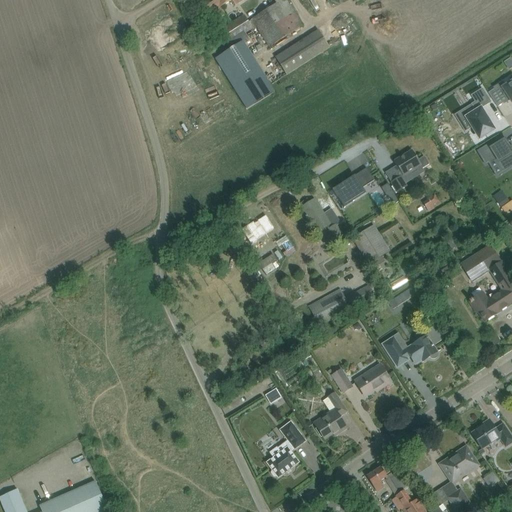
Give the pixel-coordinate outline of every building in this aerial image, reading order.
[(203,0),(201,2),(210,15),(212,14),(214,17),(223,11),(220,8),(231,0),(236,5),(243,0),(203,0)] [(227,44),(228,44),(245,33),(256,26),(269,47),(303,26),(286,0),(274,0),(277,4),(248,22),(244,15),(218,31),(227,44)] [(275,57),(287,75),(330,48),(319,29),(275,57)] [(231,50),(216,59),(231,84),(258,67),(244,44),(249,41),(245,33),(228,44),(231,50)] [(502,83),(494,88),(504,104),(510,100),(511,103),(511,102),(511,81),(505,87),(502,83)] [(476,112),(465,118),(471,129),(479,141),(496,130),(482,108),(491,103),(482,88),(471,96),(475,102),(471,104),(476,112)] [(480,151),(478,152),(485,164),(487,163),(496,157),(504,171),(511,166),(511,146),(511,147),(505,135),(480,151)] [(394,161),(404,176),(421,166),(423,168),(429,164),(424,157),(419,160),(413,150),(394,161)] [(382,175),(375,180),(378,184),(385,180),(382,175)] [(343,183),(332,190),(344,208),(366,194),(362,188),(360,184),(355,177),(343,185),(343,183)] [(401,177),(390,183),(397,193),(407,187),(401,177)] [(387,184),(381,188),(387,198),(389,197),(394,204),(398,202),(387,184)] [(501,191),(493,196),(501,208),(509,202),(501,191)] [(427,209),(438,201),(434,195),(423,202),(427,209)] [(302,208),(317,232),(323,229),(328,237),(332,234),(335,239),(343,235),(336,225),(340,222),(331,208),(323,213),(314,200),(310,203),(307,198),(302,202),(304,206),(302,208)] [(260,228),(247,235),(257,252),(264,247),(263,246),(281,235),(272,222),(260,229),(260,228)] [(390,252),(374,226),(353,238),(369,265),(390,252)] [(457,246),(452,238),(446,242),(451,250),(457,246)] [(278,264),(297,252),(291,244),(273,256),(278,264)] [(511,279),(490,245),(463,262),(460,264),(472,283),(489,272),(501,290),(488,298),(483,292),(469,301),(476,313),(478,312),(484,322),(496,314),(495,311),(510,302),(511,304),(511,303),(511,279)] [(386,264),(390,277),(411,270),(406,257),(386,264)] [(453,275),(447,267),(441,271),(446,279),(453,275)] [(340,290),(309,307),(320,327),(375,297),(369,286),(345,299),(340,290)] [(409,290),(404,293),(408,299),(413,296),(409,290)] [(394,299),(389,303),(393,309),(398,306),(394,299)] [(358,322),(353,325),(355,330),(359,331),(363,328),(358,322)] [(438,327),(427,334),(434,345),(445,338),(438,327)] [(392,337),(381,344),(397,369),(410,360),(408,358),(410,356),(415,364),(429,356),(430,357),(431,359),(433,360),(435,359),(437,358),(438,357),(438,354),(437,352),(432,344),(425,333),(424,332),(420,331),(416,334),(415,337),(417,340),(407,347),(406,348),(401,351),(392,337)] [(501,341),(497,335),(487,341),(491,348),(501,341)] [(391,382),(380,365),(355,382),(365,396),(380,386),(382,388),(391,382)] [(329,377),(331,380),(333,379),(343,394),(354,387),(341,369),(334,374),(331,369),(326,372),(329,377)] [(271,404),(281,398),(276,390),(266,396),(271,404)] [(246,398),(244,391),(236,394),(238,400),(246,398)] [(314,423),(319,431),(325,440),(339,430),(340,433),(347,428),(340,418),(348,412),(343,404),(335,393),(328,398),(336,409),(314,423)] [(278,478),(299,463),(290,452),(294,449),(295,450),(306,441),(291,422),(280,430),(288,441),(284,444),(287,448),(281,453),(277,448),(270,453),(274,458),(267,463),(273,470),(270,472),(275,478),(277,477),(278,478)] [(473,433),(472,434),(477,442),(482,449),(489,444),(489,445),(495,441),(497,442),(501,439),(506,447),(511,442),(511,437),(509,433),(503,424),(495,430),(491,424),(486,427),(485,426),(473,434),(473,433)] [(452,461),(451,460),(441,467),(451,482),(458,477),(459,479),(479,466),(466,447),(455,454),(457,457),(452,461)] [(393,476),(386,465),(367,477),(377,492),(383,488),(379,482),(386,477),(387,480),(386,481),(395,495),(408,487),(399,473),(393,476)] [(90,478),(100,474),(98,469),(88,474),(90,478)] [(501,481),(493,471),(483,479),(491,489),(501,481)] [(42,511),(103,511),(108,510),(95,482),(40,506),(42,511)] [(26,511),(18,490),(0,497),(0,500),(5,511),(26,511)] [(412,502),(405,491),(394,498),(404,511),(426,511),(418,499),(412,502)] [(459,494),(449,500),(456,511),(458,511),(469,506),(461,492),(459,494)]
